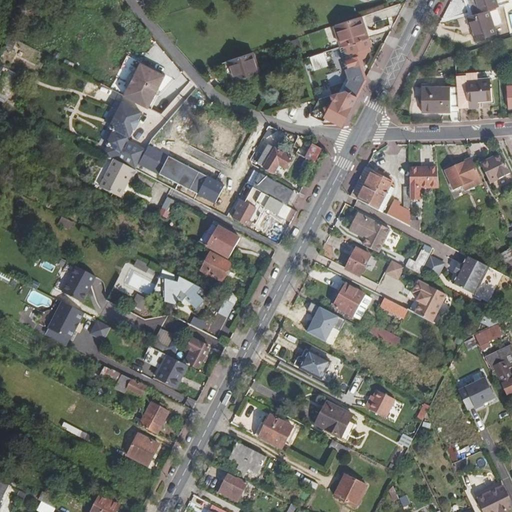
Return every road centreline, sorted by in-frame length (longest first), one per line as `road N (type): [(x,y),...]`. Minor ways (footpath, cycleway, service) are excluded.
road 1 (secondary): [(162,511),(357,135)]
road 2 (unknown): [(36,328),(334,487)]
road 3 (unclassified): [(128,0),(212,94),(273,122),(357,135)]
road 4 (residential): [(357,135),(511,130)]
road 5 (secondary): [(357,135),(426,0)]
road 6 (unknown): [(248,346),(342,399),(352,395),(361,371)]
